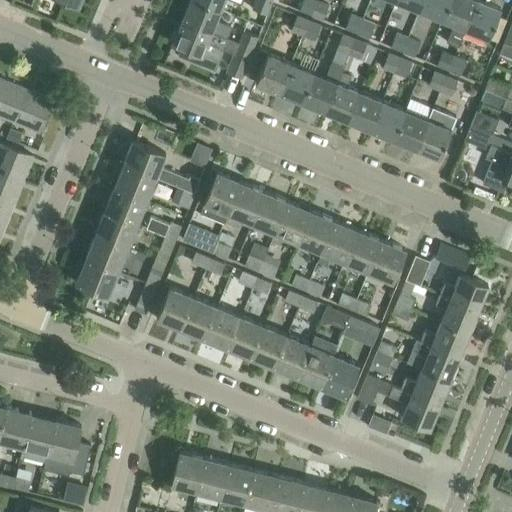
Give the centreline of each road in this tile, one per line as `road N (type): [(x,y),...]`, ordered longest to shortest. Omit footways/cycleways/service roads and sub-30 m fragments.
road 1 (residential): [(511,238),(111,73)]
road 2 (residential): [(463,493),(144,363)]
road 3 (residential): [(24,307),(111,73)]
road 4 (residential): [(0,374),(133,408)]
road 5 (residential): [(144,363),(24,307)]
road 6 (residential): [(463,493),(511,372)]
